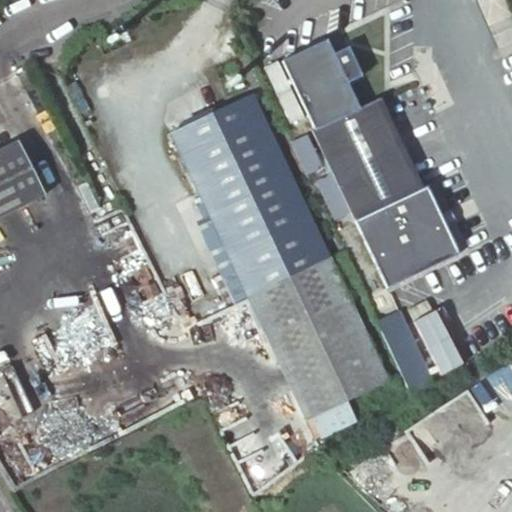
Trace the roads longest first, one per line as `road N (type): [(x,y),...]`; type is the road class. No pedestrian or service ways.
road 1 (unknown): [(56,201),(8,76),(4,27)]
road 2 (unknown): [(403,509),(511,413)]
